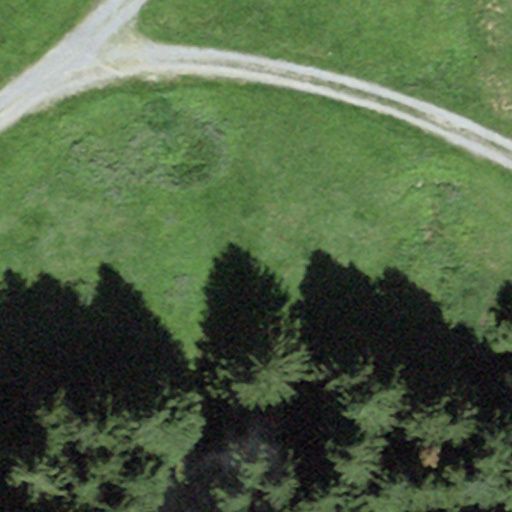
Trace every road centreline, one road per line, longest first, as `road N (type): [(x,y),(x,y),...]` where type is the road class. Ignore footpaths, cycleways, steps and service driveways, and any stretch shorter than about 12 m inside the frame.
road 1 (track): [(79,54),(227,67),(339,91),(441,121),(511,158)]
road 2 (unclassified): [(133,0),(79,54),(0,108)]
